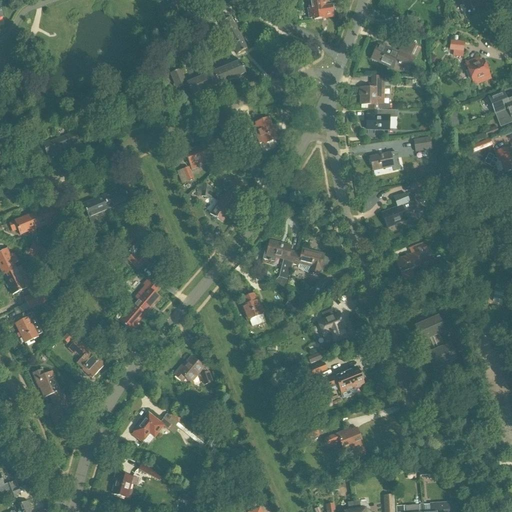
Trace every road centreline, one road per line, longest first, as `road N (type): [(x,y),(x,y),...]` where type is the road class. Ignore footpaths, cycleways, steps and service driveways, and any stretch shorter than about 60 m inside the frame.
road 1 (residential): [(63,509),(98,421),(291,162),(326,102)]
road 2 (residential): [(477,511),(417,413),(367,295),(346,236),(326,102)]
road 3 (residential): [(0,200),(312,73),(334,76)]
road 4 (residential): [(63,509),(0,366)]
